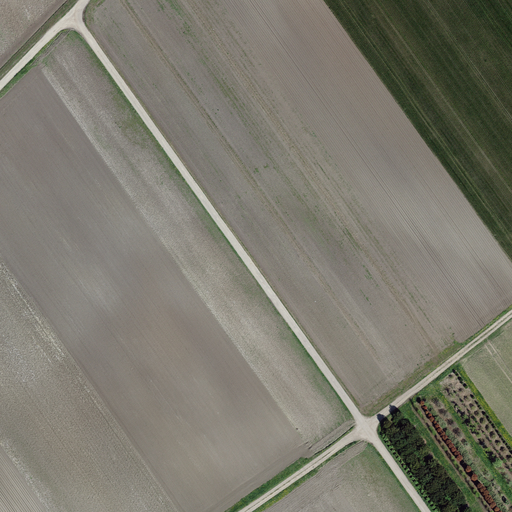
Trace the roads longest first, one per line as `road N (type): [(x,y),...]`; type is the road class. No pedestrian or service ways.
road 1 (track): [(372,427),(71,18),(0,84)]
road 2 (track): [(511,315),(372,427)]
road 3 (track): [(372,427),(249,511)]
